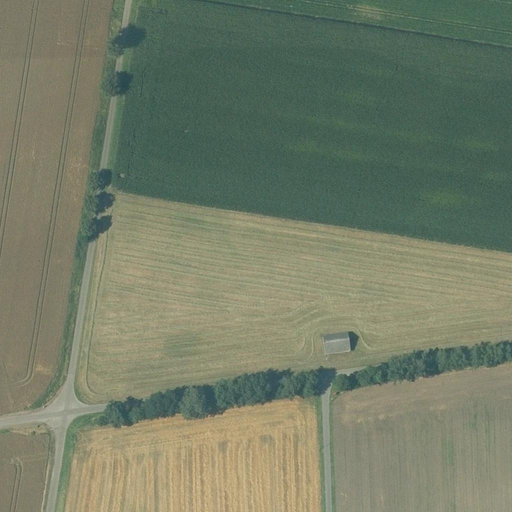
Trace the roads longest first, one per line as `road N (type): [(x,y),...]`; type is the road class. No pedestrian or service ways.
road 1 (unclassified): [(511,347),(65,413)]
road 2 (unclassified): [(128,0),(65,413)]
